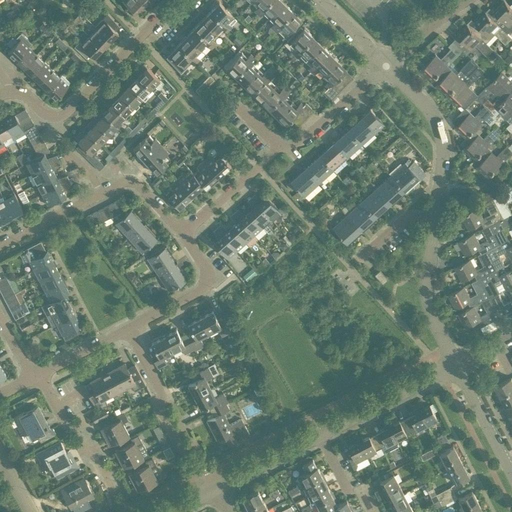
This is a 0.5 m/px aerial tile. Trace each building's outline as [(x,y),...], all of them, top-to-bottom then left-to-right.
[(145,5),(139,0),(123,0),(135,11),(140,8),(141,9),(145,5)] [(254,0),(253,1),(258,7),(255,10),(257,13),(269,0),(254,0)] [(284,2),(282,0),(269,0),(257,13),(260,16),(264,12),(269,17),(284,2)] [(211,10),(230,28),(233,25),(226,19),(232,14),(219,1),(211,10)] [(511,7),(505,1),(494,12),(498,16),(494,20),(508,33),(511,28),(511,7)] [(293,10),(284,2),(269,17),(274,23),(271,26),(274,29),(293,10)] [(11,10),(14,15),(20,12),(16,4),(11,7),(12,10),(11,10)] [(88,4),(83,9),(87,13),(92,8),(88,4)] [(211,10),(203,18),(216,31),(220,26),(229,35),(232,32),(229,29),(230,28),(211,10)] [(301,19),(293,10),(274,29),(277,32),(278,30),(286,38),(303,22),(301,20),(301,19)] [(479,27),(475,31),(486,43),(495,33),(506,44),(511,37),(508,33),(494,20),(486,12),(475,23),(479,27)] [(97,28),(110,41),(118,33),(116,31),(120,26),(107,14),(95,27),(97,29),(97,28)] [(77,15),(73,20),(77,24),(76,24),(79,27),(83,23),(82,20),(77,15)] [(203,18),(195,26),(213,45),(216,42),(210,37),(216,31),(203,18)] [(77,24),(73,20),(68,24),(72,28),(76,24),(77,24)] [(44,31),(48,27),(43,22),(39,26),(44,31)] [(461,39),(456,43),(462,50),(465,53),(467,54),(476,45),(487,56),(493,49),(486,43),(475,31),(475,32),(467,24),(457,35),(461,39)] [(195,26),(186,35),(199,47),(205,42),(211,48),(213,45),(195,26)] [(48,27),(44,31),(48,35),(52,31),(48,27)] [(295,55),(313,36),(305,27),(291,41),(297,47),(292,52),(295,55)] [(97,28),(97,29),(90,36),(103,49),(110,41),(97,28)] [(16,60),(29,47),(29,46),(32,43),(21,32),(14,39),(17,42),(7,52),(16,60)] [(200,60),(201,59),(194,53),(199,47),(186,35),(179,43),(198,62),(200,60)] [(103,49),(90,36),(82,44),(79,41),(74,46),(87,58),(91,53),(95,57),(103,49)] [(313,36),(295,55),(297,57),(301,54),(306,59),(321,44),(313,36)] [(59,46),(63,42),(58,37),(55,41),(59,46)] [(456,43),(453,41),(449,46),(451,48),(439,61),(434,56),(421,70),(432,80),(437,76),(448,65),(462,50),(456,43)] [(63,42),(59,46),(64,50),(68,46),(63,42)] [(195,65),(198,62),(179,43),(170,52),(171,53),(167,57),(166,58),(175,67),(180,73),(186,67),(191,61),(195,65)] [(330,52),(321,44),(306,59),(306,60),(311,66),(309,68),(311,71),(330,52)] [(37,54),(29,47),(16,60),(24,68),(37,54)] [(75,61),(79,57),(74,52),(70,56),(75,61)] [(330,52),(311,71),(314,74),(317,71),(320,68),(325,73),(338,60),(330,52)] [(235,75),(254,56),(251,54),(246,59),(239,53),(226,66),(235,75)] [(44,62),(37,54),(24,68),(31,75),(44,62)] [(256,58),(254,56),(235,75),(244,83),(257,70),(250,64),(256,58)] [(79,57),(75,61),(80,65),(83,61),(79,57)] [(448,65),(437,76),(441,81),(437,85),(447,95),(478,65),(472,58),(457,74),(448,65)] [(338,60),(325,73),(330,79),(326,85),(328,87),(332,83),(337,79),(341,74),(345,69),(346,70),(347,68),(338,60)] [(44,62),(31,75),(39,83),(52,69),(44,62)] [(144,63),(135,73),(151,88),(153,90),(157,87),(154,84),(160,78),(144,63)] [(262,75),(257,70),(244,83),(252,91),(274,68),(271,65),(267,69),(262,75)] [(478,65),(448,96),(458,106),(460,105),(465,109),(466,107),(476,97),(478,94),(469,86),(484,71),(478,65)] [(276,71),(274,68),(252,91),(260,99),(273,86),(268,81),(273,74),(276,71)] [(60,77),(52,69),(39,83),(47,90),(60,77)] [(354,78),(346,70),(345,69),(341,74),(349,83),(354,78)] [(511,83),(511,81),(511,80),(502,71),(479,95),(478,94),(476,97),(485,106),(486,105),(492,112),(511,93),(511,92),(511,91),(511,83)] [(135,73),(126,81),(142,97),(145,99),(148,96),(145,94),(151,88),(135,73)] [(341,74),(337,79),(345,87),(349,83),(341,74)] [(68,85),(60,77),(47,90),(55,98),(68,85)] [(345,87),(337,79),(332,83),(341,91),(345,87)] [(126,81),(117,91),(134,106),(136,108),(139,105),(137,102),(142,97),(126,81)] [(278,91),(273,86),(260,99),(268,107),(289,86),(286,83),(278,91)] [(332,83),(328,87),(337,96),(341,91),(332,83)] [(292,88),(289,86),(268,107),(277,115),(290,102),(284,97),(289,91),(292,88)] [(328,87),(327,88),(323,93),(332,101),(337,96),(328,87)] [(117,91),(109,99),(125,115),(127,117),(131,114),(128,112),(134,106),(117,91)] [(161,98),(165,102),(168,98),(160,91),(157,95),(161,99),(161,98)] [(492,112),(485,119),(491,125),(502,114),(510,123),(511,123),(511,122),(511,93),(492,112)] [(161,98),(161,99),(153,107),(156,111),(165,102),(161,98)] [(125,115),(109,99),(100,108),(101,109),(118,125),(119,126),(122,123),(119,121),(125,115)] [(297,111),(301,107),(303,105),(300,102),(295,107),(290,102),(277,115),(285,124),(288,121),(293,115),(297,111)] [(314,111),(315,111),(310,106),(305,102),(303,105),(301,107),(310,116),(314,111)] [(465,109),(452,121),(457,126),(456,127),(467,138),(475,130),(485,119),(492,112),(486,105),(485,106),(476,116),(466,107),(465,109)] [(153,107),(144,116),(148,120),(156,111),(153,107)] [(301,107),(297,111),(306,120),(310,116),(301,107)] [(18,120),(28,114),(25,108),(15,114),(18,120)] [(362,113),(347,127),(362,144),(385,124),(371,108),(363,115),(362,113)] [(118,125),(101,109),(93,118),(109,134),(111,137),(114,134),(112,131),(118,125)] [(297,111),(293,115),(302,124),(306,120),(297,111)] [(25,132),(24,130),(21,125),(18,120),(15,114),(5,120),(15,138),(25,132)] [(31,119),(28,114),(18,120),(21,125),(31,119)] [(302,124),(293,115),(288,121),(297,129),(302,124)] [(148,120),(144,116),(136,125),(139,129),(148,120)] [(109,134),(93,118),(84,128),(100,144),(102,146),(105,143),(103,140),(109,134)] [(31,119),(21,125),(24,130),(34,124),(31,119)] [(5,120),(0,122),(0,135),(5,144),(15,138),(5,120)] [(24,130),(25,132),(27,135),(37,129),(34,124),(24,130)] [(136,125),(127,134),(130,138),(139,129),(136,125)] [(347,127),(332,140),(348,157),(362,144),(347,127)] [(467,138),(466,137),(460,142),(466,147),(464,149),(475,159),(475,160),(488,147),(501,134),(494,127),(484,138),(475,130),(467,138)] [(100,144),(84,128),(75,138),(89,151),(85,156),(99,169),(104,165),(94,155),(97,152),(94,150),(100,144)] [(37,129),(27,135),(30,140),(40,135),(37,129)] [(208,130),(199,138),(203,142),(211,134),(208,130)] [(130,138),(127,134),(118,144),(121,147),(130,138)] [(43,140),(40,135),(30,140),(33,146),(43,140)] [(145,160),(162,145),(156,138),(153,140),(149,135),(134,148),(145,160)] [(43,140),(33,146),(36,151),(46,145),(43,140)] [(332,140),(318,153),(333,170),(348,157),(332,140)] [(204,160),(219,177),(232,166),(225,158),(231,153),(220,141),(214,146),(218,151),(212,155),(211,153),(204,160)] [(121,147),(118,144),(109,153),(113,156),(121,147)] [(49,150),(46,145),(36,151),(39,156),(44,153),(49,150)] [(162,145),(145,160),(156,173),(171,160),(166,154),(169,152),(162,145)] [(475,160),(475,159),(473,160),(479,165),(478,167),(488,177),(511,152),(511,150),(508,146),(507,146),(497,156),(488,147),(475,160)] [(18,154),(22,164),(28,161),(24,152),(18,154)] [(44,153),(39,156),(26,163),(31,173),(49,163),(44,153)] [(113,156),(109,153),(104,158),(108,161),(113,156)] [(333,170),(318,153),(304,166),(319,183),(333,170)] [(408,158),(390,175),(406,192),(426,174),(414,161),(412,162),(408,158)] [(198,168),(193,173),(204,185),(203,185),(206,188),(207,188),(219,177),(204,160),(196,167),(198,168)] [(49,163),(31,173),(36,183),(55,174),(49,163)] [(319,183),(304,166),(289,179),(289,180),(295,187),(304,196),(319,183)] [(183,173),(176,179),(192,196),(203,186),(206,189),(207,188),(206,188),(203,185),(204,185),(193,173),(190,170),(184,175),(183,173)] [(57,178),(55,174),(36,183),(42,194),(69,180),(67,175),(57,178)] [(157,175),(151,182),(155,186),(161,179),(157,175)] [(390,175),(376,188),(391,205),(406,192),(390,175)] [(192,196),(176,179),(169,186),(170,187),(165,192),(179,207),(192,196)] [(69,180),(42,194),(47,204),(54,201),(55,204),(66,198),(65,195),(66,195),(63,190),(71,184),(69,180)] [(295,187),(289,180),(285,183),(292,190),(295,187)] [(504,219),(510,215),(509,215),(511,213),(507,203),(511,200),(511,187),(510,183),(493,192),(496,197),(493,199),(504,219)] [(376,188),(361,201),(377,218),(391,205),(376,188)] [(256,191),(247,199),(252,205),(261,198),(256,191)] [(14,194),(4,199),(13,217),(18,215),(19,217),(24,214),(23,212),(24,212),(14,194)] [(258,204),(272,220),(281,212),(284,216),(287,213),(280,206),(278,208),(267,196),(258,204)] [(13,217),(4,199),(0,200),(0,216),(4,224),(9,221),(9,219),(13,217)] [(118,199),(113,202),(119,213),(124,210),(118,199)] [(483,217),(477,207),(461,215),(469,229),(481,223),(484,228),(491,225),(504,219),(493,199),(485,203),(491,214),(483,217)] [(377,218),(361,201),(347,214),(362,231),(377,218)] [(113,216),(119,213),(113,202),(108,204),(107,205),(113,216)] [(258,204),(249,211),(263,227),(263,228),(268,233),(272,230),(266,224),(272,220),(258,204)] [(108,218),(113,216),(107,205),(106,206),(102,208),(108,218)] [(128,237),(145,221),(132,207),(115,222),(128,237)] [(103,221),(108,218),(102,208),(97,210),(103,221)] [(97,210),(92,213),(97,224),(103,221),(97,210)] [(249,211),(240,219),(254,235),(263,228),(263,227),(249,211)] [(85,217),(90,227),(97,224),(92,213),(85,217)] [(362,231),(347,214),(332,227),(348,244),(362,231)] [(504,219),(491,225),(500,244),(507,240),(509,239),(503,228),(511,225),(511,226),(511,219),(511,220),(510,215),(504,219)] [(254,235),(240,219),(232,227),(246,242),(254,235)] [(159,236),(145,221),(128,237),(141,252),(159,236)] [(484,228),(481,229),(487,240),(480,244),(474,233),(458,241),(465,255),(478,248),(481,254),(487,251),(500,244),(491,225),(484,228)] [(232,227),(223,234),(237,250),(246,242),(232,227)] [(237,250),(223,234),(214,242),(228,258),(237,250)] [(507,240),(500,244),(487,251),(497,270),(500,268),(505,265),(500,254),(507,250),(511,259),(511,244),(509,246),(507,240)] [(158,274),(177,261),(166,244),(147,257),(158,274)] [(34,269),(52,260),(47,250),(28,259),(34,269)] [(487,251),(481,254),(478,255),(484,266),(477,270),(471,259),(455,267),(462,281),(474,275),(477,280),(480,278),(497,270),(487,251)] [(52,260),(34,269),(39,280),(57,270),(52,260)] [(188,277),(177,261),(158,274),(169,290),(188,277)] [(500,268),(497,270),(480,278),(490,297),(499,293),(506,289),(511,285),(511,268),(502,273),(500,268)] [(57,270),(39,280),(44,290),(63,281),(57,270)] [(379,270),(374,274),(382,283),(387,279),(379,270)] [(0,285),(9,281),(8,279),(6,276),(0,278),(0,285)] [(477,280),(472,283),(477,294),(470,297),(464,286),(448,294),(456,308),(468,302),(471,307),(474,306),(482,302),(482,301),(490,297),(480,278),(477,280)] [(9,281),(0,285),(0,290),(1,292),(11,286),(10,283),(9,281)] [(68,292),(63,281),(44,290),(50,300),(50,301),(64,294),(68,292)] [(504,303),(499,293),(490,297),(500,316),(511,310),(511,285),(506,289),(511,300),(504,303)] [(14,292),(11,286),(1,292),(4,297),(14,292)] [(17,297),(14,292),(4,297),(6,303),(17,297)] [(50,301),(50,300),(45,303),(41,305),(46,316),(69,304),(64,294),(50,301)] [(17,297),(6,303),(9,308),(20,303),(17,297)] [(471,307),(458,314),(465,327),(478,321),(481,326),(500,316),(490,297),(482,301),(482,302),(488,312),(480,317),(474,306),(471,307)] [(20,303),(9,308),(12,314),(23,308),(21,305),(20,303)] [(74,314),(69,304),(46,316),(51,326),(56,323),(56,324),(74,314)] [(26,314),(23,308),(12,314),(15,319),(26,314)] [(204,313),(200,316),(208,333),(217,328),(221,335),(231,330),(224,318),(219,321),(213,310),(205,315),(204,313)] [(74,314),(56,324),(62,334),(65,340),(81,331),(78,326),(80,325),(74,314)] [(208,333),(200,316),(195,318),(195,319),(188,323),(193,334),(188,337),(193,348),(194,350),(204,345),(200,337),(208,333)] [(193,348),(188,337),(182,341),(176,330),(169,334),(168,332),(163,335),(172,352),(181,347),(184,353),(193,348)] [(172,352),(163,335),(158,337),(159,338),(151,342),(157,353),(151,356),(157,367),(167,362),(164,356),(172,352)] [(0,378),(8,374),(0,359),(0,378)] [(124,363),(113,369),(123,387),(130,383),(134,390),(145,384),(134,364),(127,368),(124,363)] [(193,397),(211,388),(213,386),(209,377),(213,375),(219,372),(214,363),(196,372),(199,377),(188,383),(192,391),(191,392),(193,397)] [(113,369),(101,375),(111,394),(111,393),(113,397),(117,395),(115,391),(123,387),(113,369)] [(111,394),(101,375),(90,381),(84,384),(96,407),(101,404),(102,407),(107,405),(104,398),(111,394)] [(497,398),(511,389),(511,378),(511,377),(495,386),(498,392),(495,394),(497,398)] [(211,388),(193,397),(196,401),(197,400),(201,408),(212,402),(215,408),(226,402),(226,403),(228,402),(223,392),(215,396),(211,388)] [(511,389),(497,398),(499,401),(502,400),(505,406),(511,402),(511,389)] [(226,402),(215,408),(218,414),(207,420),(217,440),(225,436),(229,444),(249,433),(242,418),(230,424),(224,412),(229,409),(226,403),(226,402)] [(418,407),(428,425),(438,420),(430,404),(424,407),(422,405),(418,407)] [(25,410),(13,417),(18,425),(14,427),(19,436),(26,433),(29,440),(37,436),(41,443),(56,435),(52,427),(50,428),(38,405),(26,412),(25,410)] [(124,412),(131,408),(129,405),(120,410),(122,413),(124,412)] [(428,425),(418,407),(414,410),(416,412),(410,415),(411,416),(406,419),(414,435),(416,434),(416,432),(418,431),(418,430),(428,425)] [(105,409),(92,416),(95,422),(108,415),(105,409)] [(124,412),(122,413),(117,415),(119,419),(101,428),(109,445),(129,434),(123,422),(128,420),(124,412)] [(414,435),(406,419),(400,422),(399,420),(394,423),(392,421),(388,423),(398,441),(408,436),(407,434),(411,432),(413,436),(414,435)] [(380,432),(375,435),(381,447),(386,444),(388,447),(398,441),(388,423),(384,425),(385,427),(379,431),(380,432)] [(154,427),(160,439),(166,436),(160,424),(154,427)] [(444,433),(434,438),(438,445),(448,440),(444,433)] [(132,441),(115,451),(124,467),(143,457),(136,445),(142,442),(137,434),(131,438),(132,441)] [(381,447),(375,435),(370,438),(369,436),(363,439),(362,436),(358,439),(367,457),(373,454),(376,456),(379,456),(384,453),(381,447)] [(367,457),(358,439),(354,441),(355,443),(349,446),(350,448),(345,451),(354,470),(356,469),(358,463),(357,462),(367,457)] [(49,447),(36,453),(41,462),(38,464),(40,469),(50,464),(56,475),(67,469),(66,467),(73,463),(69,456),(68,456),(61,442),(49,448),(49,447)] [(170,445),(164,448),(167,456),(174,453),(170,445)] [(393,453),(401,450),(398,445),(390,449),(393,453)] [(448,467),(461,460),(453,445),(440,452),(448,467)] [(434,446),(420,454),(423,460),(437,452),(434,446)] [(147,464),(129,473),(138,489),(157,479),(151,468),(156,465),(152,457),(145,460),(147,464)] [(306,484),(323,476),(317,466),(313,459),(303,465),(306,472),(297,477),(300,482),(296,484),(297,486),(293,488),(295,493),(299,491),(298,488),(301,487),(302,487),(306,484)] [(461,460),(448,467),(455,482),(469,475),(461,460)] [(377,496),(399,484),(394,474),(393,474),(391,470),(382,475),(384,479),(380,481),(383,487),(374,491),(377,496)] [(307,496),(311,494),(319,490),(328,485),(323,476),(306,484),(302,487),(307,496)] [(76,482),(61,490),(71,508),(93,496),(85,481),(77,485),(76,482)] [(433,502),(453,492),(450,486),(436,494),(434,490),(431,484),(427,486),(425,482),(423,483),(433,502)] [(399,484),(377,496),(379,500),(388,496),(390,500),(404,493),(399,484)] [(311,494),(307,496),(309,502),(309,503),(309,504),(306,506),(308,511),(312,509),(311,506),(316,503),(333,495),(328,485),(319,490),(311,494)] [(247,507),(263,499),(258,489),(242,497),(247,507)] [(466,511),(467,511),(480,506),(472,491),(459,498),(466,511)] [(453,492),(433,502),(436,508),(456,497),(453,492)] [(404,493),(390,500),(393,506),(384,510),(385,511),(391,511),(409,503),(404,493)] [(338,505),(333,495),(316,503),(320,511),(324,511),(331,509),(331,508),(338,505)] [(263,499),(247,507),(249,511),(260,511),(268,508),(263,499)] [(347,500),(338,505),(331,508),(331,509),(333,511),(347,511),(352,510),(347,500)] [(97,501),(81,509),(82,511),(97,511),(102,510),(97,501)] [(413,511),(409,503),(391,511),(413,511)]
